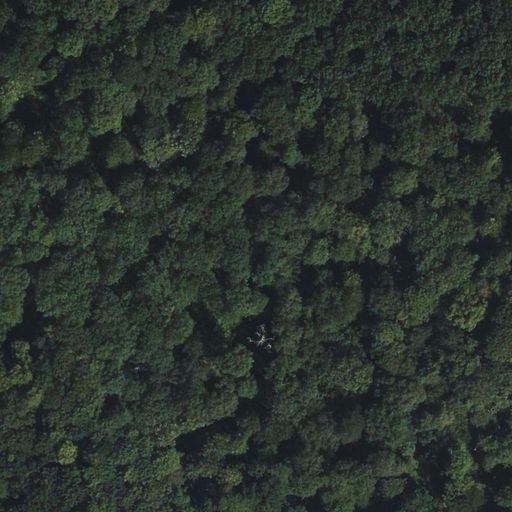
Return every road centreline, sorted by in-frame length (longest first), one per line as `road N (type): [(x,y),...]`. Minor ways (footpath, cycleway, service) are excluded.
road 1 (track): [(446,511),(199,0)]
road 2 (unknown): [(244,93),(0,331)]
road 3 (unknown): [(342,0),(244,93)]
